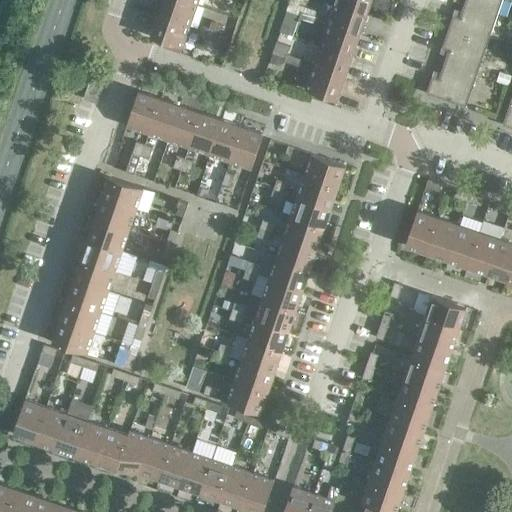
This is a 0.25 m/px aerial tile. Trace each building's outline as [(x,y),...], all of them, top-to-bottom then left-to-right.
[(198,4),(187,0),(164,0),(159,15),(191,25),(198,4)] [(371,0),(336,0),(336,2),(367,13),(371,0)] [(502,0),(465,0),(464,2),(497,14),(502,0)] [(367,13),(336,2),(329,24),(360,35),(367,13)] [(497,14),(464,2),(459,17),(453,15),(447,31),(487,44),(497,14)] [(299,18),(308,21),(310,14),(301,11),(299,18)] [(318,17),(310,14),(308,21),(316,24),(318,17)] [(191,25),(159,15),(152,37),(183,48),(191,25)] [(360,35),(329,24),(321,46),(353,56),(360,35)] [(201,32),(209,35),(211,29),(203,26),(201,32)] [(220,32),(211,29),(209,35),(217,38),(220,32)] [(487,44),(447,31),(442,47),(448,49),(443,64),(477,75),(487,44)] [(273,53),(285,58),(287,54),(289,46),(276,42),(273,53)] [(353,56),(321,46),(314,67),(345,78),(353,56)] [(273,53),(270,62),(279,64),(284,61),(285,58),(273,53)] [(284,61),(293,64),(295,57),(287,54),(285,58),(284,61)] [(304,60),(295,57),(293,64),(301,67),(304,60)] [(477,75),(443,64),(439,78),(432,76),(426,93),(466,107),(477,75)] [(345,78),(314,67),(306,90),(337,100),(345,78)] [(92,75),(83,99),(98,103),(105,80),(92,75)] [(160,98),(139,91),(127,125),(148,132),(160,98)] [(511,96),(503,124),(511,127),(511,96)] [(180,105),(160,98),(148,132),(169,139),(180,105)] [(201,112),(180,105),(169,139),(189,146),(201,112)] [(222,119),(201,112),(189,146),(210,153),(222,119)] [(243,126),(222,119),(210,153),(231,160),(243,126)] [(264,133),(243,126),(231,160),(252,168),(264,133)] [(135,174),(141,156),(145,144),(137,141),(127,171),(135,174)] [(153,147),(145,144),(141,156),(149,159),(153,147)] [(301,149),(289,145),(286,153),(298,157),(301,149)] [(346,165),(312,153),(305,174),(339,186),(346,165)] [(173,167),(182,170),(186,158),(178,155),(173,167)] [(194,161),(186,158),(182,170),(190,173),(194,161)] [(235,175),(227,172),(223,184),(231,187),(235,175)] [(339,186),(305,174),(298,195),(332,206),(339,186)] [(144,188),(110,176),(103,197),(137,209),(144,188)] [(277,179),(274,187),(286,191),(289,183),(277,179)] [(441,183),(428,179),(425,186),(439,191),(441,183)] [(196,194),(206,198),(209,189),(199,185),(196,194)] [(286,191),(274,187),(271,195),(284,200),(286,191)] [(470,193),(457,189),(454,196),(468,201),(470,193)] [(483,198),(470,193),(468,201),(481,205),(483,198)] [(332,206),(298,195),(291,215),(325,227),(332,206)] [(137,209),(103,197),(96,218),(130,229),(137,209)] [(189,203),(181,200),(177,213),(184,216),(189,203)] [(511,207),(498,203),(495,210),(509,215),(511,207)] [(438,217),(417,210),(406,245),(426,252),(438,217)] [(325,227),(291,215),(283,236),(318,248),(325,227)] [(459,224),(438,217),(426,252),(447,259),(459,224)] [(130,229),(96,218),(88,238),(123,250),(130,229)] [(263,220),(260,228),(272,232),(275,224),(263,220)] [(479,231),(459,224),(447,259),(467,266),(479,231)] [(272,232),(260,228),(257,236),(270,240),(272,232)] [(171,229),(167,242),(174,244),(179,231),(171,229)] [(500,238),(479,231),(467,266),(488,273),(500,238)] [(318,248),(283,236),(276,256),(311,268),(318,248)] [(123,250),(88,238),(81,259),(115,271),(123,250)] [(511,271),(511,242),(500,238),(488,273),(508,279),(507,284),(508,284),(511,271)] [(174,244),(167,242),(162,255),(170,258),(174,244)] [(311,268),(276,256),(269,277),(303,289),(311,268)] [(115,271),(81,259),(74,280),(108,291),(115,271)] [(249,261),(246,269),(258,273),(261,265),(249,261)] [(157,269),(153,283),(160,285),(165,272),(157,269)] [(258,273),(246,269),(243,277),(255,281),(258,273)] [(303,289),(269,277),(262,298),(296,310),(303,289)] [(108,291),(74,280),(67,300),(101,312),(108,291)] [(402,285),(395,282),(390,295),(398,298),(402,285)] [(160,285),(153,283),(148,296),(156,299),(160,285)] [(447,300),(433,295),(425,317),(460,329),(467,307),(447,300)] [(296,310),(262,298),(255,318),(289,330),(296,310)] [(101,312),(67,300),(60,321),(94,333),(101,312)] [(235,302),(232,310),(244,314),(247,306),(235,302)] [(244,314),(232,310),(229,318),(241,323),(244,314)] [(393,313),(385,310),(381,324),(388,326),(393,313)] [(143,311),(138,324),(146,326),(151,313),(143,311)] [(460,329),(425,317),(418,337),(452,349),(460,329)] [(289,330),(255,318),(248,339),(282,351),(289,330)] [(94,333),(60,321),(53,342),(87,353),(94,333)] [(146,326),(138,324),(134,337),(141,340),(146,326)] [(388,326),(381,324),(376,337),(384,340),(388,326)] [(452,349),(418,337),(411,358),(446,369),(452,349)] [(282,351),(248,339),(241,360),(275,371),(282,351)] [(221,343),(218,351),(230,355),(233,347),(221,343)] [(57,348),(45,344),(42,352),(55,356),(57,348)] [(230,355),(218,351),(215,359),(227,364),(230,355)] [(129,352),(124,366),(132,368),(136,355),(129,352)] [(379,354),(371,352),(367,365),(374,367),(379,354)] [(86,358),(73,354),(70,361),(83,366),(86,358)] [(99,363),(86,358),(83,366),(97,370),(99,363)] [(446,369),(411,358),(404,378),(439,390),(446,369)] [(275,371),(241,360),(234,380),(268,392),(275,371)] [(374,367),(367,365),(362,378),(370,381),(374,367)] [(193,367),(186,387),(199,391),(206,371),(193,367)] [(127,372),(113,368),(111,375),(124,380),(127,372)] [(140,377),(127,372),(124,380),(137,384),(140,377)] [(439,390),(404,378),(397,398),(432,410),(439,390)] [(268,392),(234,380),(227,401),(261,413),(268,392)] [(168,386),(155,382),(153,389),(166,394),(168,386)] [(206,385),(203,393),(216,397),(218,389),(206,385)] [(182,391),(168,386),(166,394),(179,398),(182,391)] [(365,395),(357,392),(353,406),(360,408),(365,395)] [(209,400),(196,396),(193,403),(206,408),(209,400)] [(432,410),(397,398),(390,419),(425,431),(432,410)] [(46,406),(25,399),(13,433),(34,440),(46,406)] [(222,405),(209,400),(206,408),(220,413),(222,405)] [(67,413),(46,406),(34,440),(55,447),(67,413)] [(360,408),(353,406),(348,419),(356,422),(360,408)] [(250,415),(237,410),(234,417),(248,422),(250,415)] [(87,420),(67,413),(55,447),(75,454),(87,420)] [(157,416),(149,414),(145,427),(153,430),(157,416)] [(263,419),(250,415),(248,422),(261,426),(263,419)] [(425,431),(390,419),(383,439),(418,451),(425,431)] [(108,427),(87,420),(75,454),(96,461),(108,427)] [(291,431),(278,426),(276,434),(289,438),(291,431)] [(128,434),(108,427),(96,461),(116,468),(128,434)] [(129,430),(128,434),(116,468),(118,469),(140,472),(152,437),(129,430)] [(355,438),(347,435),(343,449),(350,451),(355,438)] [(172,444),(152,437),(140,472),(160,479),(172,444)] [(327,443),(315,439),(312,447),(324,451),(327,443)] [(418,451),(383,439),(377,460),(411,472),(418,451)] [(339,447),(327,443),(324,451),(328,452),(336,455),(339,447)] [(192,452),(172,444),(160,479),(181,486),(192,452)] [(350,451),(343,449),(338,462),(346,465),(350,454),(350,451)] [(213,459),(192,452),(181,486),(201,493),(213,459)] [(336,455),(328,452),(324,465),(332,468),(336,455)] [(358,469),(363,463),(365,459),(350,454),(346,465),(358,469)] [(234,466),(213,459),(201,493),(222,500),(234,466)] [(411,472),(377,460),(370,480),(404,492),(411,472)] [(254,473),(234,466),(222,500),(242,507),(254,473)] [(263,511),(275,480),(254,473),(242,507),(257,511),(263,511)] [(396,511),(404,492),(370,480),(362,501),(393,511),(396,511)] [(10,511),(18,489),(0,482),(0,511),(10,511)] [(308,511),(315,493),(293,486),(284,511),(308,511)] [(33,511),(39,496),(18,489),(10,511),(33,511)] [(332,511),(336,501),(315,493),(308,511),(332,511)] [(56,511),(59,503),(39,496),(33,511),(56,511)] [(393,511),(362,501),(362,502),(367,504),(364,511),(393,511)] [(79,511),(80,510),(59,503),(56,511),(79,511)]
